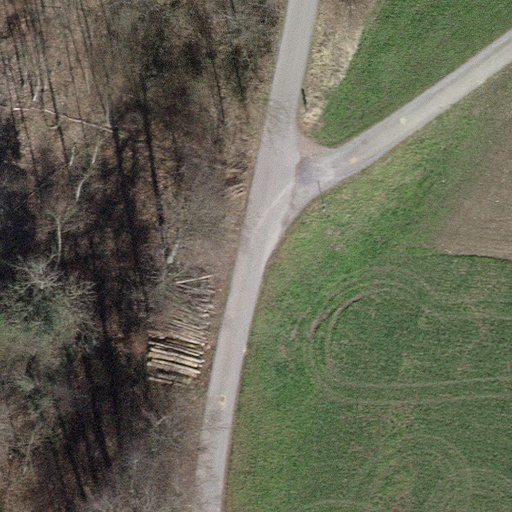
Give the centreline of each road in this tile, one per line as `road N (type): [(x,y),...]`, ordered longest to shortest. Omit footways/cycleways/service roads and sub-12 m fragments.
road 1 (unclassified): [(199,511),(276,198),(309,0)]
road 2 (track): [(276,198),(511,38)]
